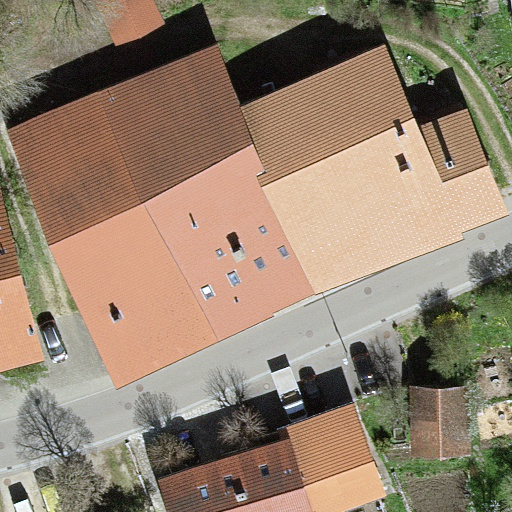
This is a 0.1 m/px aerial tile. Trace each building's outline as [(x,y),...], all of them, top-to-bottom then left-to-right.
[(148,0),(102,0),(117,32),(155,14),(148,0)] [(317,273),(503,201),(465,110),(419,128),(385,54),(242,102),(317,273)] [(317,273),(242,102),(222,57),(102,96),(212,328),(266,304),(263,296),(317,273)] [(212,328),(102,96),(17,130),(116,372),(212,328)] [(0,331),(31,324),(0,205),(0,331)] [(416,385),(418,448),(461,447),(460,385),(416,385)] [(284,445),(307,510),(381,486),(349,424),(284,445)] [(179,511),(301,511),(307,510),(284,445),(170,483),(179,511)]
